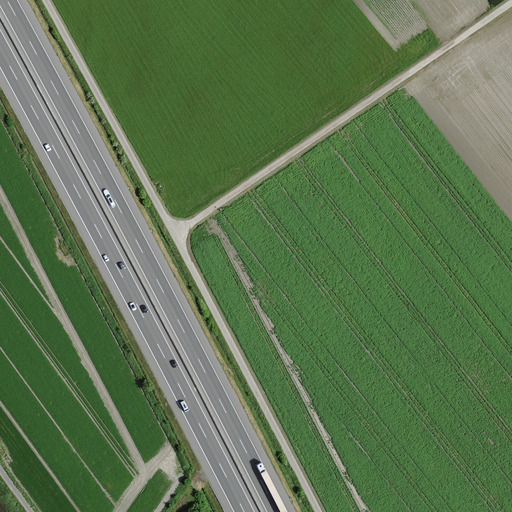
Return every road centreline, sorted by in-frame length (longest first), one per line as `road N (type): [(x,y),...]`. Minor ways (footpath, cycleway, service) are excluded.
road 1 (motorway): [(275,511),(5,0)]
road 2 (motorway): [(0,53),(241,511)]
